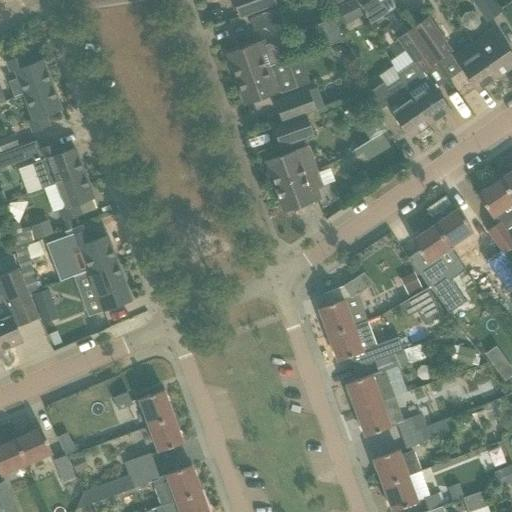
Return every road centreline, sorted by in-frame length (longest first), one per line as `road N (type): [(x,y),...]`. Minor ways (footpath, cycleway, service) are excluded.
road 1 (residential): [(51,0),(176,322)]
road 2 (residential): [(273,278),(178,0)]
road 3 (residential): [(273,278),(511,116)]
road 4 (residential): [(357,511),(273,278)]
road 5 (residential): [(176,322),(243,511)]
road 6 (residential): [(0,398),(176,322)]
